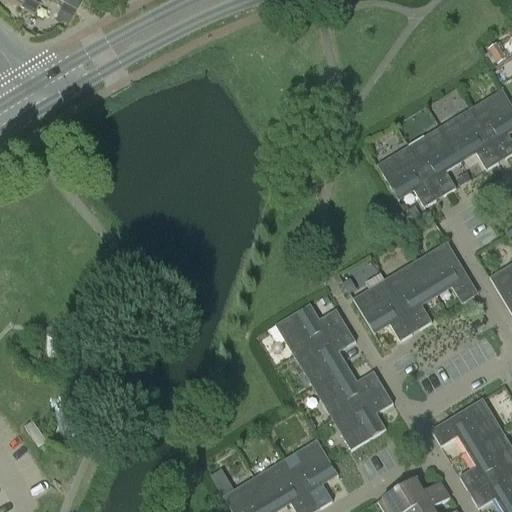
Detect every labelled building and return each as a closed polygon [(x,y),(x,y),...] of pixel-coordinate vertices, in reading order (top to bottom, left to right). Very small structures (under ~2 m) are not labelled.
[(25,0),(0,0),(34,17),(39,7),(25,0)] [(472,110),(503,162),(511,156),(511,139),(510,136),(511,135),(511,105),(503,91),(472,110)] [(487,172),(503,162),(472,110),(441,129),(462,165),(477,156),(487,172)] [(447,174),(462,165),(441,129),(410,148),(441,200),(457,190),(447,174)] [(425,209),(441,200),(410,148),(378,167),(399,203),(415,193),(425,209)] [(415,263),(437,298),(451,289),(462,306),(479,296),(447,244),(415,263)] [(422,307),(437,298),(415,263),(384,282),(416,334),(432,324),(422,307)] [(511,266),(490,280),(511,317),(511,266)] [(399,344),(416,334),(384,282),(352,302),(373,336),(389,327),(399,344)] [(293,360),(345,329),(335,312),(319,322),(309,306),(274,328),(293,360)] [(355,345),(345,329),(293,360),(312,391),(348,370),(338,355),(355,345)] [(83,342),(50,341),(50,364),(82,365),(83,342)] [(331,423),(383,391),(373,375),(357,385),(348,370),(312,391),(331,423)] [(489,395),(501,417),(511,411),(511,408),(501,389),(489,395)] [(393,407),(383,391),(331,423),(350,454),(385,432),(376,417),(393,407)] [(458,438),(468,453),(501,433),(482,401),(431,432),(441,448),(458,438)] [(24,430),(38,450),(47,444),(33,424),(24,430)] [(459,479),(469,495),(511,468),(511,449),(501,433),(468,453),(477,468),(459,479)] [(286,464),(314,511),(321,511),(333,505),(322,488),(338,478),(318,444),(286,464)] [(292,511),(314,511),(286,464),(254,483),(272,511),(282,511),(290,508),(292,511)] [(496,501),(502,511),(509,511),(511,511),(511,468),(469,495),(479,511),(496,501)] [(218,488),(224,484),(226,479),(222,473),(212,478),(218,488)] [(272,511),(254,483),(224,501),(229,511),(272,511)] [(387,511),(412,511),(445,493),(440,485),(420,497),(412,484),(382,502),(387,511)] [(430,511),(449,501),(445,493),(412,511),(430,511)]
